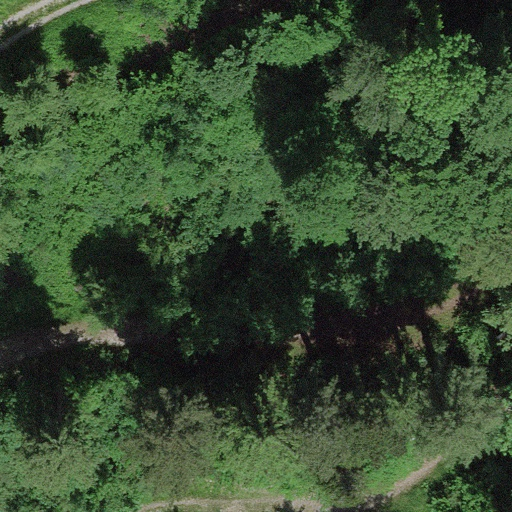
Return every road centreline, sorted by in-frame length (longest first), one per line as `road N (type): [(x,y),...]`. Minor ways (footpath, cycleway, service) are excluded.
road 1 (track): [(0,353),(55,331),(106,325),(381,321),(478,285),(511,262)]
road 2 (track): [(511,397),(394,481),(324,511)]
